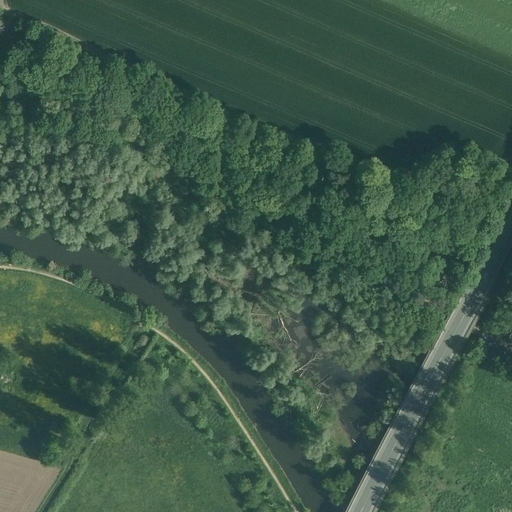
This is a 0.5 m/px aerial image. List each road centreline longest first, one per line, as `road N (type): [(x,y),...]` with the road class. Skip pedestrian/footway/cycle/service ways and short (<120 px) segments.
road 1 (track): [(511,350),(109,122),(0,92)]
road 2 (primary): [(511,231),(359,511)]
